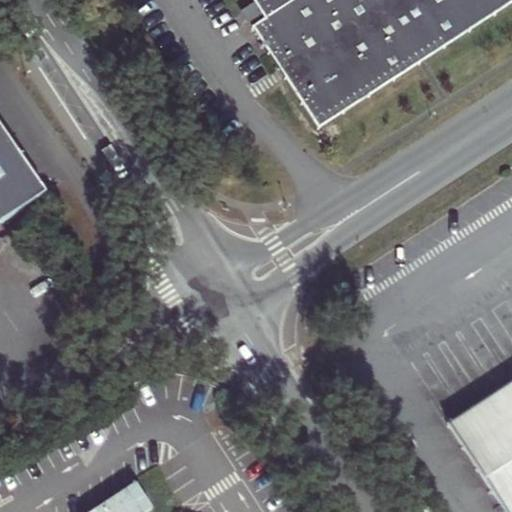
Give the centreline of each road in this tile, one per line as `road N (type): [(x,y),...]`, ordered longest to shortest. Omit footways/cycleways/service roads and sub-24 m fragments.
road 1 (unclassified): [(27,0),(228,298)]
road 2 (unclassified): [(228,298),(511,112)]
road 3 (unclassified): [(0,418),(106,373),(228,298)]
road 4 (unclassified): [(365,511),(228,298)]
